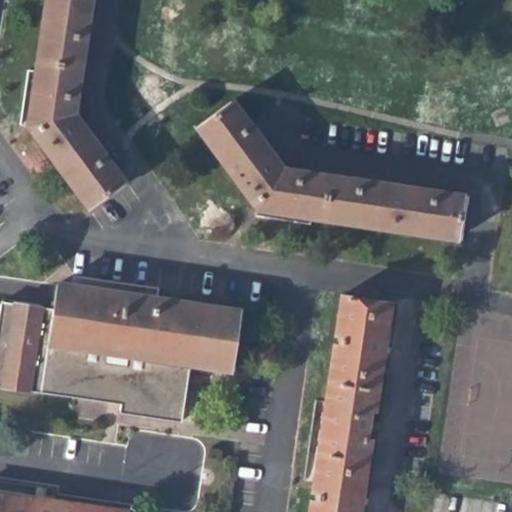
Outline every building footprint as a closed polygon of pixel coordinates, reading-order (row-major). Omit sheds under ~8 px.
[(70,115),(81,33),(85,0),(43,0),(26,128),(87,211),(121,184),(70,115)] [(226,108),(191,133),(258,220),(446,247),(451,201),(280,176),(226,108)] [(232,316),(52,290),(49,315),(0,307),(0,392),(118,410),(117,418),(178,427),(187,369),(223,375),(232,316)] [(338,294),(332,333),(338,333),(336,345),(330,344),(308,489),(314,490),(312,502),(307,501),(304,511),(354,511),(366,440),(362,440),(367,409),(370,410),(387,302),(338,294)] [(121,511),(0,493),(0,511),(121,511)]
